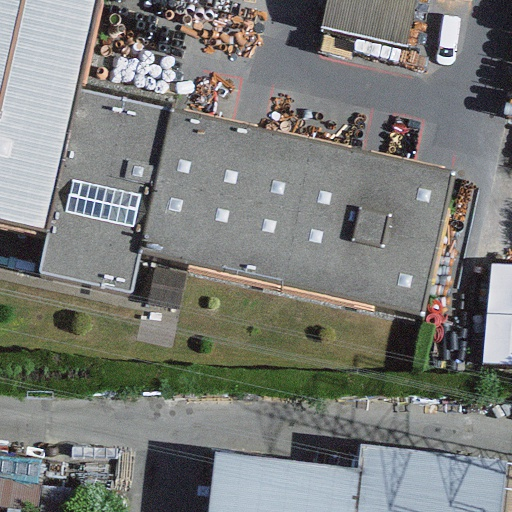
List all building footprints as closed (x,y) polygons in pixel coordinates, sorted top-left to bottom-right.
[(88,0),(0,0),(0,228),(35,236),(67,87),(88,0)] [(328,0),(323,28),(410,45),(419,0),(328,0)] [(451,170),(67,87),(35,236),(418,319),(451,170)] [(485,360),(511,361),(511,261),(491,260),(485,360)] [(358,442),(354,464),(208,448),(200,511),(491,511),(496,457),(358,442)]
